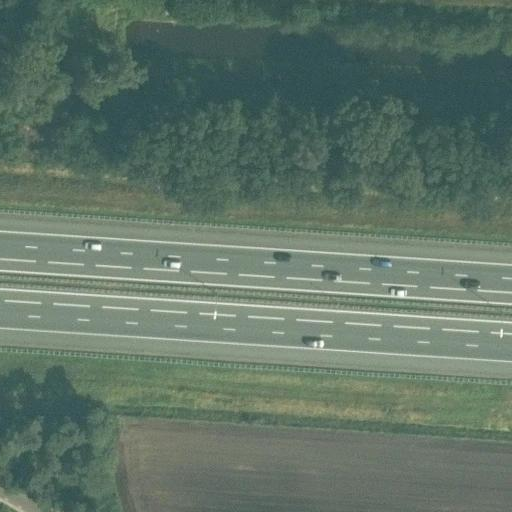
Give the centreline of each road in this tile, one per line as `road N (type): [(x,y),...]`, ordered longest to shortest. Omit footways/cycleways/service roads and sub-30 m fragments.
road 1 (motorway): [(511,286),(0,253)]
road 2 (motorway): [(0,310),(511,343)]
